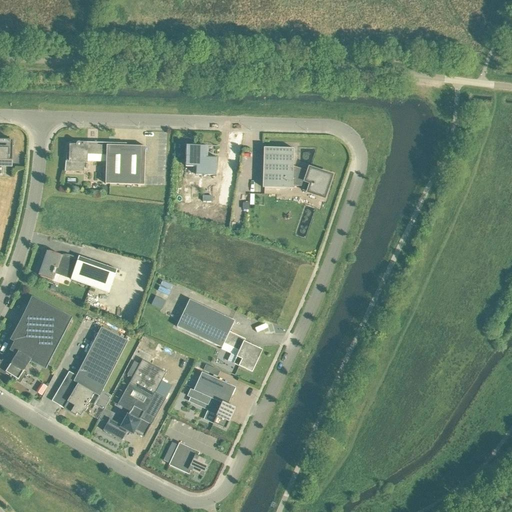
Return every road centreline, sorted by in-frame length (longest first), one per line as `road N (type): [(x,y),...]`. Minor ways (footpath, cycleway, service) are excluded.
road 1 (residential): [(0,398),(182,500),(218,496),(318,289),(361,173),(358,147),(336,127),(41,117)]
road 2 (unclassified): [(0,59),(337,68),(511,87)]
road 3 (residential): [(41,117),(36,191),(0,302)]
